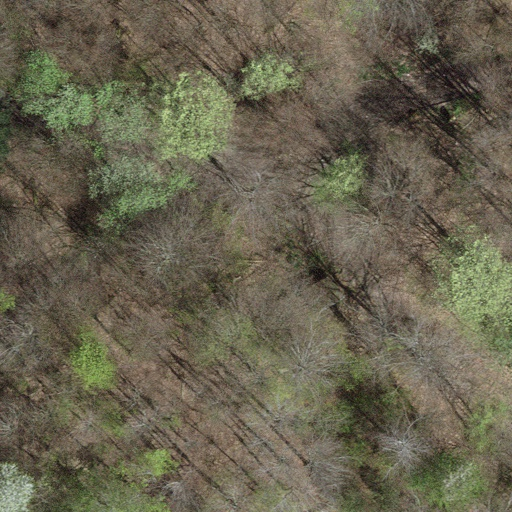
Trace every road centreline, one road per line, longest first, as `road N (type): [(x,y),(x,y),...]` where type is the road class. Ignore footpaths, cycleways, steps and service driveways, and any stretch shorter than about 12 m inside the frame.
road 1 (track): [(511,54),(402,91),(257,158),(102,247),(0,333)]
road 2 (track): [(257,158),(0,88)]
